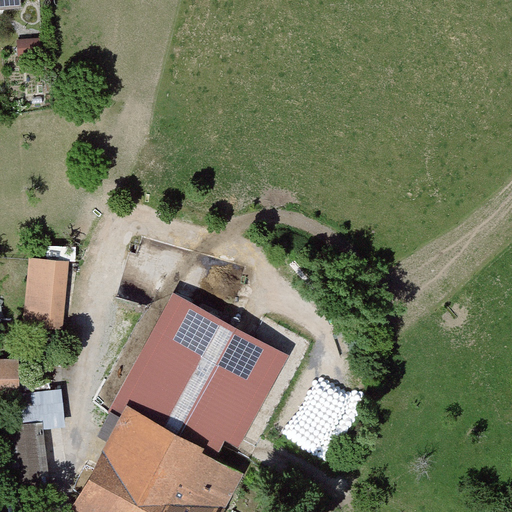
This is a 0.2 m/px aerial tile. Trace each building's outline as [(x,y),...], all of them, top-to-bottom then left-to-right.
[(17,0),(0,0),(0,8),(18,7),(17,0)] [(67,263),(26,259),(20,327),(61,331),(67,263)] [(105,444),(67,511),(220,511),(242,472),(229,464),(287,357),(168,293),(91,436),(105,444)] [(0,361),(0,399),(16,399),(16,361),(0,361)] [(298,384),(275,430),(298,441),(321,395),(298,384)] [(52,496),(43,424),(10,428),(19,500),(52,496)]
